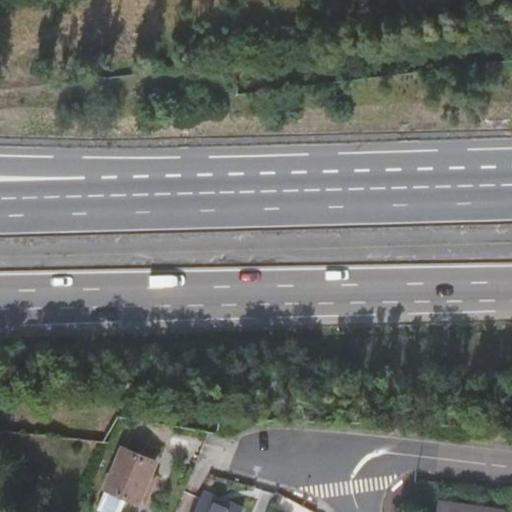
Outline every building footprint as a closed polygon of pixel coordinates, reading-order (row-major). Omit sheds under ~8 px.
[(218,0),(218,19),(328,21),(328,0),(218,0)] [(155,473),(122,459),(105,500),(125,509),(133,511),(138,511),(139,511),(149,486),(155,473)] [(144,511),(155,488),(149,486),(139,511),(141,511),(144,511)] [(193,511),(240,511),(243,501),(199,490),(193,511)] [(124,511),(125,509),(105,500),(99,511),(124,511)]
